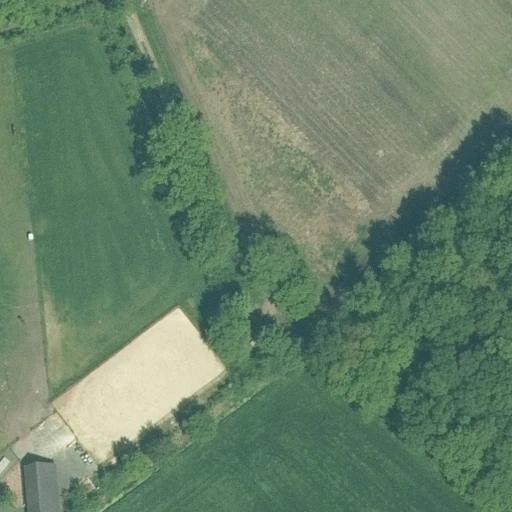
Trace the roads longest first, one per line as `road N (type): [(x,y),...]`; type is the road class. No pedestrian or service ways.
road 1 (residential): [(120,0),(234,256),(256,287),(311,333)]
road 2 (track): [(311,333),(511,492)]
